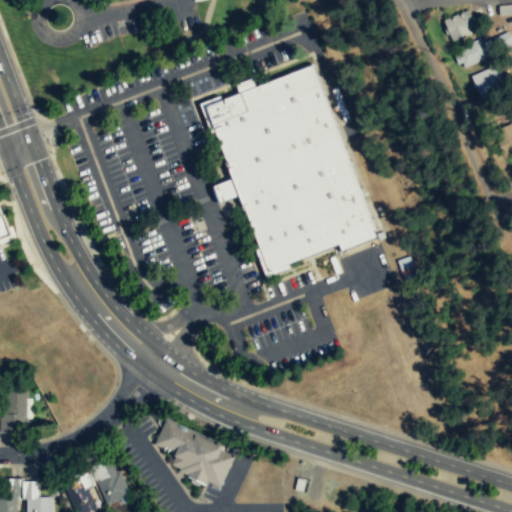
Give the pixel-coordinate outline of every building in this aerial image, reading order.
[(511,6),(500,6),(500,23),(511,23),(511,6)] [(477,31),(468,10),(442,22),(451,43),(477,31)] [(511,36),(497,36),(497,51),(511,51),(511,36)] [(453,52),(461,69),(487,58),(479,40),(453,52)] [(374,239),(315,66),(254,86),(252,80),(236,86),(239,93),(205,105),(231,181),(214,187),(219,203),(239,196),(265,272),(340,247),(340,250),(374,239)] [(504,92),(492,67),(469,79),(481,103),(504,92)] [(28,392),(7,392),(8,415),(0,415),(0,432),(29,432),(28,392)] [(220,486),(235,455),(222,448),(225,443),(218,440),(190,427),(190,428),(177,422),(176,421),(167,416),(154,443),(162,446),(163,444),(177,450),(174,454),(175,455),(171,463),(180,467),(179,470),(198,478),(206,482),(207,480),(208,480),(220,486)] [(108,506),(129,496),(115,466),(94,476),(108,506)] [(90,511),(98,508),(82,478),(62,488),(75,511),(90,511)] [(17,511),(17,481),(0,481),(0,511),(17,511)] [(37,482),(23,483),(24,511),(52,511),(52,498),(37,498),(37,482)]
